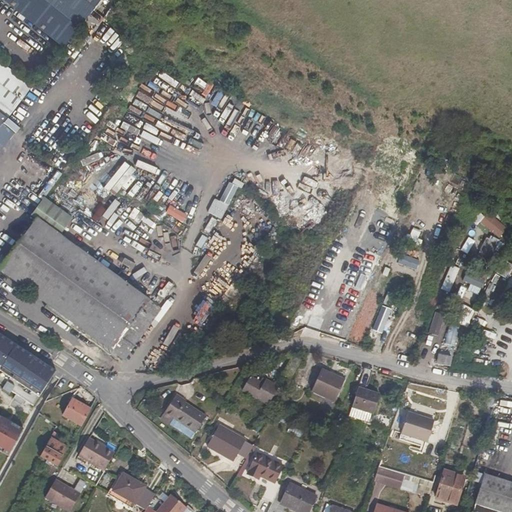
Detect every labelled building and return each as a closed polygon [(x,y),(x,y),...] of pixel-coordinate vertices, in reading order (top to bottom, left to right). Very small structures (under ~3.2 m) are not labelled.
[(3,0),(63,46),(100,0),(3,0)] [(0,125),(32,85),(0,61),(0,125)] [(125,175),(117,188),(126,193),(134,180),(125,175)] [(217,201),(227,206),(237,186),(226,181),(217,201)] [(22,200),(27,189),(12,183),(7,194),(22,200)] [(35,219),(0,267),(0,271),(55,311),(112,352),(149,301),(60,236),(72,218),(44,197),(30,216),(35,219)] [(167,205),(163,212),(182,222),(186,214),(167,205)] [(488,212),(480,221),(500,241),(508,232),(488,212)] [(199,234),(193,245),(200,248),(205,237),(199,234)] [(198,278),(210,257),(204,254),(192,275),(198,278)] [(511,266),(501,261),(495,272),(511,280),(511,266)] [(449,265),(439,289),(448,293),(458,268),(449,265)] [(206,266),(195,284),(202,288),(213,270),(206,266)] [(486,275),(471,268),(463,284),(479,292),(486,275)] [(371,298),(377,289),(360,278),(354,287),(371,298)] [(162,304),(174,286),(165,280),(153,298),(162,304)] [(219,301),(228,284),(222,281),(213,297),(219,301)] [(472,300),(475,294),(463,289),(461,295),(472,300)] [(158,308),(149,301),(112,352),(122,359),(158,308)] [(458,317),(467,320),(471,310),(461,307),(458,317)] [(389,312),(383,309),(371,338),(377,341),(389,312)] [(112,352),(55,311),(53,314),(119,362),(122,359),(112,352)] [(184,341),(197,317),(190,313),(177,338),(184,341)] [(0,384),(4,387),(7,383),(13,387),(11,391),(33,407),(57,370),(10,338),(0,331),(0,384)] [(454,348),(455,340),(441,337),(435,362),(449,365),(451,358),(456,358),(457,349),(454,348)] [(300,360),(293,355),(282,373),(290,378),(300,360)] [(321,369),(311,391),(333,402),(343,382),(330,375),(331,373),(321,369)] [(330,375),(343,382),(344,380),(331,373),(330,375)] [(362,373),(351,408),(372,414),(379,394),(366,390),(370,376),(362,373)] [(272,398),(277,388),(279,386),(266,379),(263,384),(250,376),(241,390),(267,406),(272,398)] [(277,388),(272,398),(276,400),(282,391),(277,388)] [(278,401),(284,405),(290,396),(284,392),(278,401)] [(187,401),(177,394),(164,413),(173,418),(195,433),(206,417),(185,403),(187,401)] [(72,399),(63,416),(81,425),(90,409),(72,399)] [(434,421),(407,412),(400,434),(426,443),(434,421)] [(167,426),(173,418),(164,413),(159,420),(167,426)] [(0,452),(8,457),(23,430),(0,417),(0,452)] [(245,440),(219,425),(206,447),(232,462),(245,440)] [(490,428),(486,442),(492,444),(496,430),(490,428)] [(50,438),(40,456),(56,465),(66,447),(50,438)] [(88,440),(78,458),(103,473),(113,455),(88,440)] [(283,466),(255,453),(245,474),(259,480),(261,477),(268,481),(261,497),(271,502),(273,500),(280,486),(275,484),(283,466)] [(372,482),(399,490),(404,474),(378,466),(372,482)] [(443,470),(435,498),(456,505),(465,477),(443,470)] [(145,487),(123,473),(110,495),(133,508),(136,504),(145,509),(154,494),(144,489),(145,487)] [(273,500),(279,503),(289,482),(313,494),(316,488),(286,473),(280,486),(273,500)] [(511,511),(511,482),(484,474),(472,511),(476,511),(511,511)] [(313,494),(289,482),(279,503),(273,500),(271,502),(266,511),(282,511),(286,506),(297,511),(308,511),(317,495),(313,494)] [(51,485),(41,503),(57,511),(69,511),(77,499),(51,485)] [(143,511),(182,511),(186,508),(170,495),(155,511),(154,511),(148,506),(143,511)] [(330,511),(333,506),(349,511),(353,511),(354,509),(328,499),(323,511),(330,511)]
